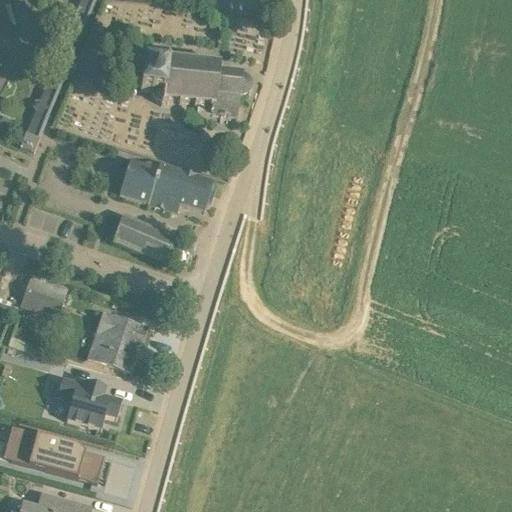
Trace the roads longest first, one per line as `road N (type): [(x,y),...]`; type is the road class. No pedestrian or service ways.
road 1 (track): [(248,242),(247,304),(264,323),(332,348),(348,329),(433,0)]
road 2 (residential): [(160,463),(285,40),(288,0)]
